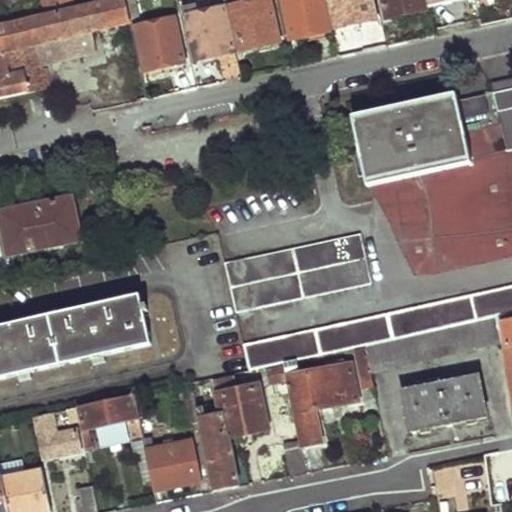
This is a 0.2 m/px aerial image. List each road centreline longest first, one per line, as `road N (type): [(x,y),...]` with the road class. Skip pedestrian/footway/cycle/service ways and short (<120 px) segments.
road 1 (residential): [(511,35),(116,122)]
road 2 (residential): [(413,461),(387,477),(265,501),(251,511)]
